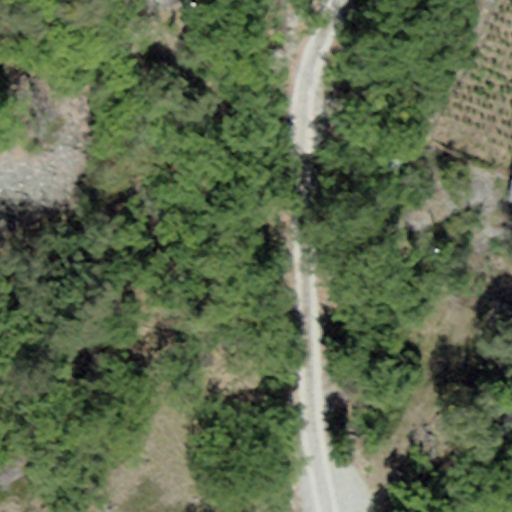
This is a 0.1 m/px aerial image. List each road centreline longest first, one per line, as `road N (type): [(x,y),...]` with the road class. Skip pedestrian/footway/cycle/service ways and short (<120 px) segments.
road 1 (track): [(331,511),(302,307),(335,0)]
road 2 (track): [(340,511),(511,277)]
